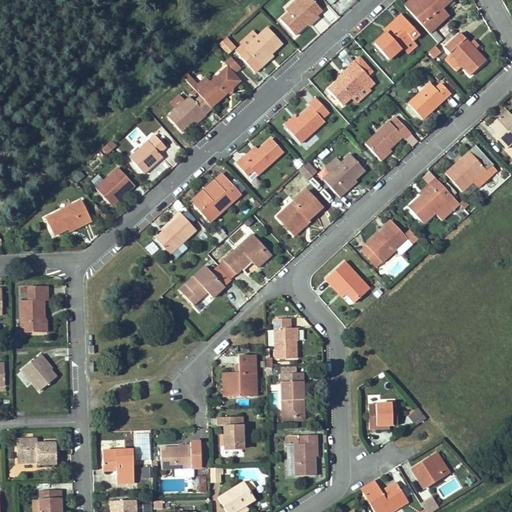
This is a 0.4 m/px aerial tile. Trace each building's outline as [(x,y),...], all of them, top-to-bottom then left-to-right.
[(317,16),(322,11),(311,0),(302,0),(288,13),(280,20),(295,36),(307,26),(314,19),(317,16)] [(288,13),(302,0),(297,0),(286,11),(288,13)] [(448,16),(442,9),(451,0),(419,0),(416,3),(413,0),(411,0),(404,7),(429,34),(433,30),(448,16)] [(309,28),(319,18),(317,16),(314,19),(307,26),(309,28)] [(412,42),(419,35),(401,16),(394,22),(397,25),(386,35),(374,45),(387,61),(411,40),(412,42)] [(386,35),(397,25),(394,22),(383,32),(386,35)] [(269,55),(281,45),(267,29),(245,50),(243,47),(236,54),(255,74),(261,67),(259,65),(269,55)] [(442,40),(433,30),(429,34),(438,44),(442,40)] [(470,77),(485,62),(460,34),(444,49),(450,55),(461,68),(470,77)] [(230,44),(225,39),(218,45),(227,54),(232,49),(229,46),(230,44)] [(436,55),(431,50),(425,56),(430,61),(436,55)] [(261,67),(272,58),(269,55),(259,65),(261,67)] [(461,68),(450,55),(446,59),(457,72),(461,68)] [(232,89),(240,82),(233,75),(239,68),(230,57),(223,63),(227,68),(201,91),(197,95),(199,97),(210,109),(211,109),(227,93),(232,93),(232,89)] [(342,106),(370,80),(353,62),(347,68),(349,71),(338,81),(328,91),(342,106)] [(338,81),(349,71),(347,68),(336,78),(338,81)] [(186,74),(182,78),(197,95),(201,91),(196,86),(186,74)] [(210,83),(205,77),(196,86),(201,91),(210,83)] [(452,91),(456,87),(444,78),(441,83),(452,91)] [(437,107),(451,95),(441,85),(435,90),(431,85),(408,105),(422,121),(432,112),(430,110),(435,106),(437,107)] [(205,117),(212,111),(211,109),(210,109),(199,97),(193,103),(189,98),(184,103),(175,110),(166,118),(180,133),(192,123),(203,114),(205,117)] [(184,103),(178,97),(170,104),(175,110),(184,103)] [(324,123),(322,120),(329,113),(316,99),(308,105),(311,108),(298,120),(287,129),(301,145),(324,123)] [(511,123),(511,119),(505,112),(500,117),(509,127),(511,123)] [(195,126),(205,117),(203,114),(192,123),(195,126)] [(287,129),(298,120),(295,117),(285,127),(287,129)] [(511,156),(511,123),(509,127),(500,117),(493,123),(499,130),(495,133),(503,141),(500,143),(511,156)] [(404,141),(411,135),(401,124),(396,130),(389,123),(365,144),(379,160),(390,150),(402,138),(404,141)] [(499,130),(493,123),(489,126),(495,133),(499,130)] [(503,141),(495,133),(493,136),(500,143),(503,141)] [(153,136),(146,142),(147,143),(158,155),(165,149),(153,136)] [(258,177),(283,154),(271,140),(258,152),(247,162),(243,158),(235,165),(248,179),(249,177),(249,172),(254,173),(258,177)] [(102,146),(105,154),(117,149),(114,141),(102,146)] [(143,175),(162,159),(147,143),(129,159),(143,175)] [(247,162),(258,152),(254,148),(243,158),(247,162)] [(381,162),(392,152),(390,150),(379,160),(381,162)] [(485,171),(485,170),(469,152),(463,158),(465,160),(456,168),(454,166),(445,174),(462,193),(472,183),(485,171)] [(353,182),(365,172),(350,156),(341,164),(330,174),(323,180),(340,199),(345,194),(343,191),(353,182)] [(341,164),(336,158),(325,168),(330,174),(341,164)] [(456,168),(465,160),(463,158),(454,166),(456,168)] [(316,173),(307,163),(305,166),(298,172),(307,181),(316,173)] [(491,177),(497,171),(492,166),(486,172),(491,177)] [(134,187),(118,170),(95,190),(109,206),(120,195),(123,197),(134,187)] [(491,177),(486,172),(485,171),(472,183),(479,189),(491,177)] [(258,177),(254,173),(249,172),(249,177),(248,179),(252,183),(258,177)] [(207,195),(226,179),(223,175),(204,191),(207,195)] [(209,223),(241,196),(226,179),(207,195),(204,191),(191,202),(209,223)] [(345,194),(356,184),(353,182),(343,191),(345,194)] [(423,225),(453,198),(437,182),(408,208),(423,225)] [(308,222),(321,209),(306,191),(277,218),(290,233),(305,219),(308,222)] [(92,223),(82,201),(45,218),(54,236),(68,229),(80,224),(81,227),(92,223)] [(169,255),(196,232),(182,216),(155,239),(169,255)] [(294,237),(309,223),(308,222),(305,219),(290,233),(294,237)] [(381,263),(407,240),(408,242),(414,236),(409,230),(402,236),(391,223),(366,247),(381,263)] [(70,233),(81,227),(80,224),(68,229),(70,233)] [(269,257),(262,250),(264,248),(251,235),(223,261),(235,275),(250,262),(256,269),(269,257)] [(411,245),(417,240),(414,236),(408,242),(411,245)] [(381,263),(366,247),(360,253),(375,269),(381,263)] [(271,255),(264,248),(262,250),(269,257),(271,255)] [(235,275),(223,261),(217,266),(230,280),(235,275)] [(368,290),(344,264),(325,281),(331,287),(334,283),(346,295),(354,304),(368,290)] [(224,289),(206,269),(179,293),(193,308),(199,301),(198,300),(205,293),(212,300),(224,289)] [(346,295),(334,283),(331,287),(342,299),(346,295)] [(44,319),(44,302),(48,302),(47,288),(28,288),(28,302),(21,302),(21,334),(41,333),(41,322),(41,319),(44,319)] [(295,359),(295,328),(289,328),(289,319),(273,320),(275,360),(295,359)] [(50,372),(43,363),(46,361),(42,356),(23,371),(39,392),(56,380),(50,372)] [(255,397),(254,356),(234,357),(235,374),(222,375),(222,383),(228,383),(228,398),(255,397)] [(52,369),(46,361),(43,363),(50,372),(52,369)] [(303,399),(302,374),(279,375),(281,418),(299,417),(299,399),(303,399)] [(303,421),(303,399),(299,399),(299,417),(281,418),(281,422),(303,421)] [(396,427),(395,405),(368,405),(369,431),(377,431),(377,427),(387,427),(396,427)] [(417,406),(407,414),(415,425),(426,417),(417,406)] [(242,446),(241,418),(216,418),(217,426),(223,427),(223,447),(242,446)] [(150,464),(150,433),(136,433),(136,464),(150,464)] [(313,458),(313,446),(316,446),(315,437),(298,438),(298,445),(285,446),(285,478),(314,477),(313,458)] [(56,466),(55,445),(37,446),(37,441),(17,443),(18,462),(36,461),(36,464),(36,466),(56,466)] [(200,459),(199,442),(190,443),(189,448),(160,449),(161,470),(190,469),(190,459),(200,459)] [(133,484),(133,451),(101,451),(102,467),(116,467),(116,472),(117,484),(133,484)] [(449,474),(438,455),(433,458),(442,473),(431,480),(433,484),(449,474)] [(442,473),(433,458),(412,470),(424,490),(433,484),(431,480),(442,473)] [(138,479),(151,479),(151,467),(138,467),(138,479)] [(217,469),(208,469),(208,482),(217,481),(217,469)] [(374,511),(383,511),(406,499),(398,485),(382,494),(381,492),(375,481),(361,490),(374,511)] [(382,494),(398,485),(396,482),(381,492),(382,494)] [(253,502),(243,484),(216,500),(222,511),(236,511),(244,508),(253,502)] [(58,511),(58,499),(61,499),(61,491),(40,491),(40,501),(40,511),(58,511)] [(436,511),(439,511),(431,499),(421,505),(425,511),(436,511)] [(135,511),(135,502),(110,502),(110,511),(135,511)]
